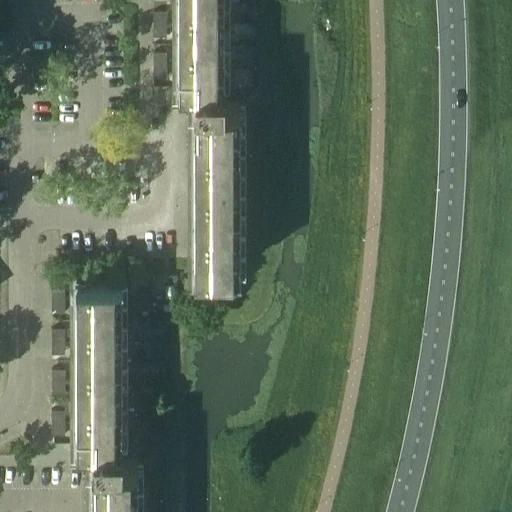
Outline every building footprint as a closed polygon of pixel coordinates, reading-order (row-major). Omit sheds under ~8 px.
[(192,264),(192,266),(243,266),(243,100),(221,100),(221,85),(223,86),(223,84),(221,84),(221,0),(177,0),(177,84),(176,84),(176,85),(178,85),(178,100),(192,100),(192,102),(192,251),(192,264)] [(255,4),(245,4),(245,9),(249,13),(255,13),(255,4)] [(152,10),(152,23),(166,23),(166,10),(152,10)] [(166,35),(166,23),(152,23),(152,35),(166,35)] [(152,51),(152,63),(166,63),(166,51),(152,51)] [(166,76),(166,63),(152,63),(152,76),(166,76)] [(141,511),(141,458),(119,458),(119,443),(121,443),(121,441),(119,441),(119,279),(121,279),(121,277),(74,277),(74,279),(75,279),(75,441),(74,441),(74,443),(75,443),(75,458),(89,458),(89,459),(90,459),(90,511),(141,511)] [(50,286),(50,299),(64,299),(64,286),(50,286)] [(64,311),(64,299),(50,299),(50,311),(64,311)] [(51,327),(51,340),(64,340),(64,327),(51,327)] [(64,352),(64,340),(51,340),(51,352),(64,352)] [(50,368),(50,380),(64,380),(64,368),(50,368)] [(64,393),(64,380),(50,380),(50,393),(64,393)] [(50,409),(50,421),(64,421),(64,409),(50,409)] [(64,434),(64,421),(50,421),(50,434),(64,434)] [(159,428),(149,428),(149,439),(159,439),(159,428)]
